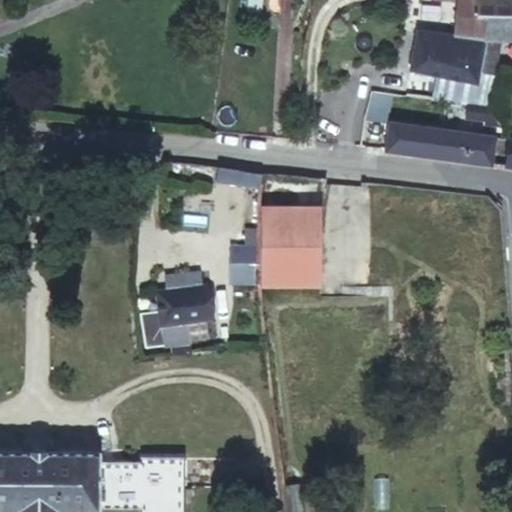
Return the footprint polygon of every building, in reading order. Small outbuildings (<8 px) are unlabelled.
[(472,30),(476,1),(458,1),(458,0),(420,0),(419,13),(444,16),(440,48),(404,42),(399,75),(465,83),(465,78),(472,30)] [(511,35),(511,5),(476,1),(472,30),(485,32),(511,35)] [(485,32),(472,30),(465,78),(478,80),(483,47),(485,32)] [(483,47),(511,49),(511,35),(485,32),(483,47)] [(380,116),(377,145),(479,154),(481,134),(468,132),(469,125),(380,116)] [(494,155),(511,156),(511,133),(496,132),(494,155)] [(261,189),(261,173),(219,168),(217,182),(261,189)] [(321,206),(261,206),(261,228),(260,282),(260,287),(321,288),(321,206)] [(260,282),(261,228),(246,229),(245,248),(231,248),(231,282),(260,282)] [(166,288),(155,289),(154,325),(204,326),(205,288),(189,287),(189,270),(168,271),(166,288)] [(0,442),(0,502),(96,503),(96,497),(97,453),(97,443),(0,442)] [(136,453),(97,453),(96,497),(134,498),(134,507),(157,508),(157,469),(184,469),(184,444),(136,444),(136,453)] [(183,509),(184,469),(157,469),(157,508),(183,509)] [(478,474),(479,511),(502,511),(501,473),(478,474)]
